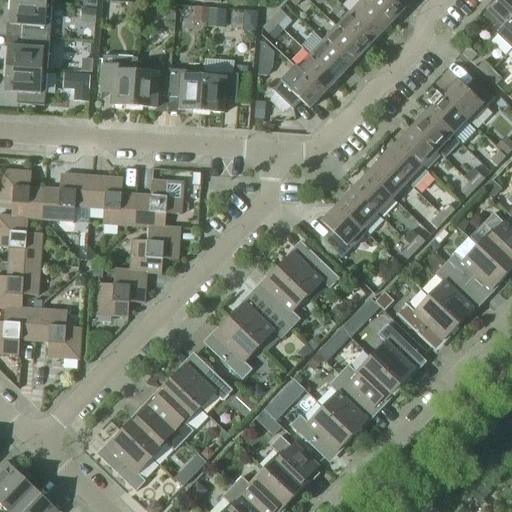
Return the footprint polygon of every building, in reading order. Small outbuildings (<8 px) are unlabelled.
[(377,39),(390,25),(363,0),(362,0),(350,14),(377,39)] [(363,0),(390,25),(404,10),(397,3),(396,4),(391,0),(363,0)] [(500,31),(511,19),(511,0),(498,0),(484,16),(500,31)] [(49,39),(52,6),(8,3),(12,3),(10,26),(23,27),(23,37),(21,37),(49,39)] [(140,18),(141,5),(129,4),(128,17),(140,18)] [(175,19),(176,7),(168,7),(167,19),(175,19)] [(207,21),(208,9),(196,8),(195,20),(207,21)] [(82,9),(82,22),(94,23),(95,10),(82,9)] [(225,23),(226,11),(210,10),(210,22),(225,23)] [(272,19),(278,25),(286,16),(280,10),(272,19)] [(363,53),(377,39),(350,14),(336,28),(363,53)] [(269,35),(278,25),(272,19),(263,29),(269,35)] [(511,19),(500,31),(497,35),(511,49),(511,19)] [(350,67),(363,53),(336,28),(323,41),(350,67)] [(47,73),(49,39),(21,37),(21,38),(23,38),(22,48),(9,47),(7,70),(4,69),(4,70),(47,73)] [(337,81),(350,67),(323,41),(310,56),(337,81)] [(471,62),(477,56),(468,47),(462,53),(471,62)] [(134,108),(137,68),(138,59),(103,56),(100,92),(101,92),(101,94),(102,94),(102,92),(112,93),(112,106),(134,108)] [(323,95),(337,81),(310,56),(297,68),(296,69),(323,95)] [(91,73),(91,61),(82,60),(81,72),(91,73)] [(487,77),(493,71),(483,62),(477,68),(487,77)] [(310,110),(323,95),(296,69),(297,68),(296,67),(295,68),(281,82),(273,91),(293,110),(301,102),(310,110)] [(169,97),(171,70),(137,68),(134,108),(157,110),(158,96),(169,97)] [(44,112),(47,73),(4,70),(7,71),(6,93),(19,94),(18,104),(16,104),(16,105),(18,105),(18,110),(44,112)] [(201,113),(204,73),(171,70),(169,97),(169,99),(170,97),(180,98),(179,111),(201,113)] [(493,71),(487,77),(496,86),(502,79),(493,71)] [(204,73),(201,113),(224,114),(225,101),(236,102),(236,104),(237,104),(237,102),(239,75),(204,73)] [(76,89),(75,101),(87,102),(89,78),(65,76),(64,88),(76,89)] [(466,122),(470,126),(495,100),(474,80),(466,89),(457,81),(442,97),(467,121),(466,122)] [(466,122),(470,126),(466,122),(467,121),(442,97),(427,113),(460,144),(460,143),(453,136),(466,122)] [(445,159),(460,144),(427,113),(412,128),(437,153),(445,159)] [(422,168),(437,153),(412,128),(397,144),(422,168)] [(511,144),(508,141),(500,150),(507,157),(511,151),(511,144)] [(422,168),(397,144),(382,160),(413,189),(428,174),(422,168)] [(497,167),(505,158),(499,152),(490,161),(497,167)] [(413,189),(382,160),(367,175),(393,199),(407,184),(413,189)] [(43,221),(45,190),(30,189),(31,173),(0,171),(0,202),(13,204),(12,218),(28,219),(28,220),(43,221)] [(471,171),(464,178),(469,183),(476,189),(484,180),(478,174),(475,171),(471,171)] [(90,209),(92,178),(61,175),(60,191),(45,190),(43,221),(74,223),(75,208),(90,209)] [(378,215),(393,199),(367,175),(352,191),(378,215)] [(134,228),(136,196),(121,195),(122,180),(92,178),(90,209),(104,210),(102,225),(127,227),(134,228)] [(165,229),(165,228),(166,215),(181,216),(183,184),(152,182),(151,197),(136,196),(134,228),(148,229),(148,228),(165,229)] [(493,182),(485,190),(493,198),(501,190),(493,182)] [(467,198),(476,189),(469,183),(461,192),(467,198)] [(364,230),(378,215),(352,191),(337,206),(363,231),(364,230)] [(442,200),(434,209),(439,214),(446,220),(455,211),(448,205),(448,206),(442,200)] [(367,233),(364,230),(363,231),(337,206),(322,223),(330,231),(322,240),(342,259),(367,233)] [(437,230),(446,220),(439,214),(431,224),(437,230)] [(477,247),(507,276),(511,269),(511,231),(493,214),(484,224),(491,232),(477,247)] [(12,218),(0,216),(0,248),(9,249),(8,264),(40,266),(42,235),(27,234),(28,220),(28,219),(12,218)] [(165,229),(148,228),(148,229),(147,243),(132,241),(130,272),(146,273),(146,274),(161,275),(163,260),(178,261),(180,230),(165,228),(165,229)] [(412,232),(404,240),(410,246),(416,252),(425,243),(418,237),(412,232)] [(435,243),(432,246),(432,250),(436,253),(440,253),(443,249),(442,245),(439,242),(435,243)] [(277,269),(307,298),(322,283),(330,290),(340,280),(305,246),(295,256),(293,253),(277,269)] [(407,261),(416,252),(410,246),(401,255),(407,261)] [(491,292),(507,276),(477,247),(462,262),(454,255),(445,265),(480,298),(489,289),(491,292)] [(414,263),(406,271),(413,278),(421,270),(414,263)] [(38,297),(40,266),(8,264),(7,278),(0,277),(0,309),(5,310),(5,309),(22,310),(23,296),(38,297)] [(471,307),(480,298),(445,265),(435,275),(443,282),(429,297),(459,326),(474,310),(471,307)] [(293,313),(307,298),(277,269),(262,286),(265,288),(256,297),(291,331),(301,321),(293,313)] [(93,271),(92,278),(102,279),(102,271),(93,271)] [(130,272),(115,271),(114,286),(98,285),(96,316),(128,319),(129,303),(144,304),(146,274),(146,273),(130,272)] [(385,294),(376,304),(384,311),(393,302),(385,294)] [(281,341),(291,331),(256,297),(247,306),(245,304),(229,320),(259,348),(274,333),(281,341)] [(443,342),(459,326),(429,297),(414,313),(406,305),(396,316),(432,349),(441,339),(443,342)] [(365,306),(356,314),(366,323),(374,314),(365,306)] [(338,307),(329,316),(337,323),(346,314),(338,307)] [(36,311),(22,310),(5,309),(5,310),(4,324),(0,323),(0,355),(18,357),(20,341),(34,342),(36,311)] [(67,313),(43,311),(36,311),(34,342),(49,343),(48,359),(79,361),(81,329),(66,328),(67,313)] [(245,363),(259,348),(229,320),(214,336),(217,338),(207,348),(242,381),(252,371),(245,363)] [(371,358),(400,387),(416,371),(413,368),(422,359),(387,325),(377,336),(385,343),(371,358)] [(325,347),(318,355),(326,363),(333,355),(325,347)] [(317,356),(308,365),(314,371),(323,361),(317,356)] [(171,381),(200,410),(215,394),(223,402),(233,391),(198,358),(188,368),(186,365),(171,381)] [(385,403),(400,387),(371,358),(356,374),(348,366),(339,376),(374,409),(382,400),(385,403)] [(365,419),(374,409),(339,376),(329,386),(337,394),(323,409),(352,437),(368,421),(365,419)] [(186,425),(200,410),(171,381),(155,397),(158,400),(149,409),(184,442),(194,432),(186,425)] [(243,397),(234,407),(245,418),(254,408),(243,397)] [(175,452),(184,442),(149,409),(140,418),(138,416),(123,431),(152,460),(167,445),(175,452)] [(337,453),(352,437),(323,409),(308,424),(300,416),(290,427),(325,460),(334,451),(337,453)] [(280,413),(273,420),(282,428),(289,421),(280,413)] [(272,420),(264,429),(273,437),(281,429),(272,420)] [(138,475),(152,460),(123,431),(107,448),(110,450),(101,460),(136,493),(146,483),(138,475)] [(264,470),(294,499),(309,483),(306,480),(316,471),(281,437),(271,447),(278,455),(264,470)] [(0,505),(6,511),(12,511),(34,489),(8,464),(0,471),(0,505)] [(280,511),(294,499),(264,470),(249,485),(242,478),(232,488),(257,511),(280,511)] [(196,483),(186,493),(196,502),(202,496),(202,489),(196,483)] [(257,511),(232,488),(222,498),(230,505),(223,511),(257,511)] [(58,511),(34,489),(12,511),(58,511)]
